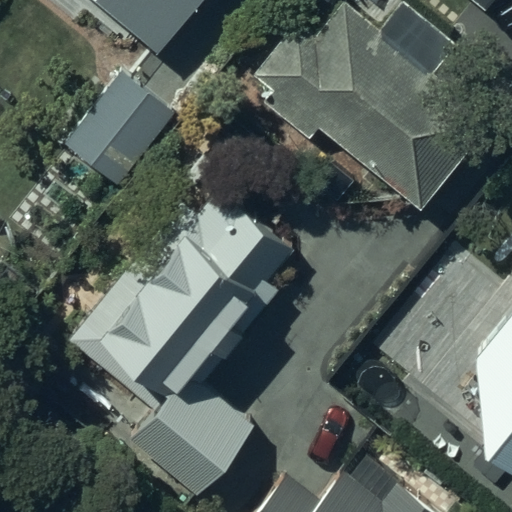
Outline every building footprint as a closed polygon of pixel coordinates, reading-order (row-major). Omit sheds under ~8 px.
[(209,0),(102,0),(166,53),(209,0)] [(323,40),(301,23),(258,79),(284,99),(275,110),(316,142),(328,128),(426,204),(493,118),(350,6),(323,40)] [(187,122),(133,75),(72,145),(126,192),(187,122)] [(264,432),(199,374),(218,342),(230,363),(285,296),(278,283),(301,260),(227,191),(205,208),(197,201),(58,374),(202,499),(264,432)] [(511,270),(495,290),(511,304),(511,270)] [(382,317),(326,380),(388,432),(442,367),(382,317)] [(434,511),(368,457),(325,509),(287,477),(258,511),(434,511)]
